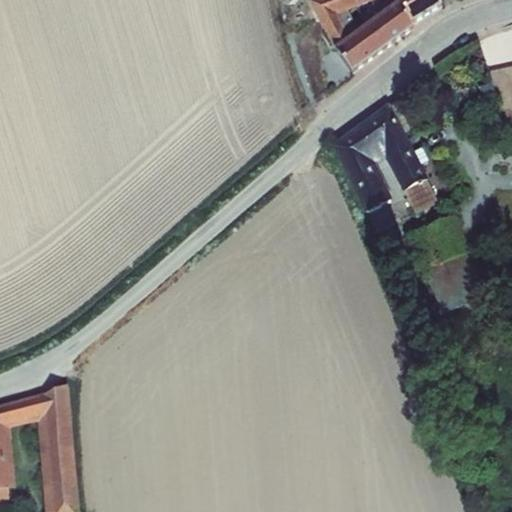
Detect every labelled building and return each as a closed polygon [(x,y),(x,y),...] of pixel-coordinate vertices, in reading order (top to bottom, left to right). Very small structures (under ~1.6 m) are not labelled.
[(309,0),(308,0),(353,74),(360,69),(368,64),(351,39),(338,16),(377,0),(309,0)] [(374,22),(351,39),(368,64),(415,29),(412,26),(400,3),(397,0),(394,0),(371,12),(374,22)] [(397,0),(400,3),(412,26),(442,8),(439,0),(397,0)] [(374,118),(333,147),(365,215),(393,200),(375,166),(385,161),(390,170),(403,193),(405,192),(417,215),(440,204),(428,180),(405,135),(420,124),(404,99),(390,108),(390,106),(374,118)] [(431,276),(446,311),(485,295),(469,259),(431,276)] [(15,399),(0,403),(0,482),(22,480),(19,456),(29,455),(28,447),(18,447),(15,425),(55,414),(63,511),(64,511),(88,509),(80,411),(70,388),(16,405),(15,399)]
